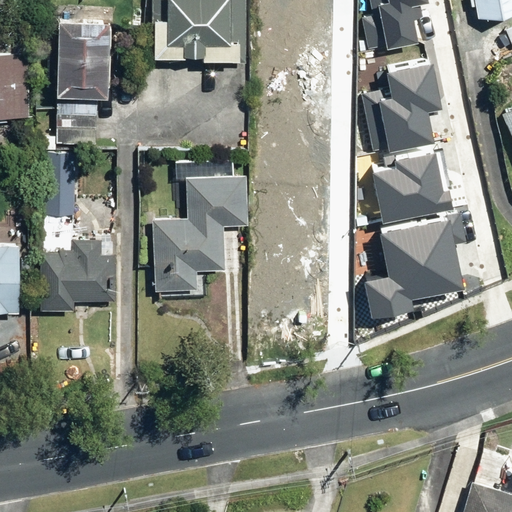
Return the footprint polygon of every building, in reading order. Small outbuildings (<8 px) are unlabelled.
[(159,62),(246,63),(246,0),(153,0),(153,60),(159,60),(159,62)] [(257,0),(257,53),(306,54),(306,0),(257,0)] [(511,0),(476,0),(480,19),(511,13),(511,0)] [(98,99),(109,99),(111,23),(61,21),(56,142),(96,144),(98,99)] [(0,117),(30,118),(29,54),(25,54),(25,38),(0,37),(0,117)] [(432,84),(443,124),(469,118),(458,77),(432,84)] [(268,117),(309,117),(310,79),(268,78),(268,117)] [(40,211),(73,212),(75,150),(41,150),(40,211)] [(267,192),(307,192),(308,154),(267,154),(267,192)] [(155,220),(157,290),(198,289),(197,271),(225,271),(224,226),(248,226),(247,177),(188,179),(189,219),(155,220)] [(402,222),(403,245),(434,242),(432,221),(464,218),(462,178),(368,183),(370,224),(402,222)] [(255,291),(314,291),(315,202),(256,201),(255,291)] [(42,311),(75,311),(75,302),(117,302),(117,254),(112,254),(112,236),(96,236),(96,239),(73,239),(74,251),(42,251),(42,311)] [(0,313),(20,313),(20,246),(0,246),(0,313)] [(511,511),(511,491),(471,478),(460,511),(511,511)]
